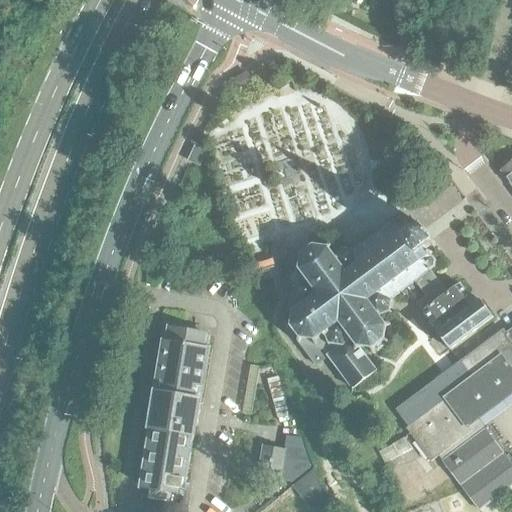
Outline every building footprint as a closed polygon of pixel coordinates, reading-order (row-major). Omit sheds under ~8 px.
[(252,82),(247,73),(233,81),(239,90),(252,82)] [(190,156),(188,160),(199,166),(206,152),(205,151),(204,152),(195,148),(191,157),(190,156)] [(511,163),(502,171),(511,184),(511,163)] [(417,285),(419,284),(432,274),(432,273),(433,272),(431,270),(433,269),(432,267),(436,267),(436,266),(434,265),(434,261),(438,261),(438,259),(436,259),(431,253),(433,252),(432,250),(430,252),(427,248),(431,245),(432,246),(434,244),(433,243),(435,242),(433,239),(432,240),(423,229),(424,228),(422,225),(421,227),(420,225),(418,227),(419,228),(414,232),(411,227),(413,226),(411,224),(409,225),(407,223),(406,224),(403,221),(404,218),(401,218),(401,221),(399,221),(398,218),(396,218),(396,221),(394,223),(391,220),(389,221),(391,224),(381,232),(378,228),(376,230),(379,234),(367,243),(364,239),(362,241),(365,244),(356,252),(354,250),(353,251),(353,252),(344,250),(343,247),(341,248),(342,251),(335,257),(329,248),(330,244),(328,243),(327,248),(315,245),(314,242),(311,242),(312,245),(309,244),(309,243),(307,244),(308,246),(302,249),(301,247),(300,249),(301,250),(301,253),(298,251),(297,253),(301,255),(299,268),(295,268),(295,271),(300,271),(305,280),(297,283),(294,281),(293,283),(296,285),(294,296),(292,297),(292,299),(296,298),(302,307),(294,312),(289,310),(288,312),(293,314),(291,326),(286,328),(287,330),(292,329),(299,338),(297,342),(301,344),(315,365),(327,356),(352,388),(377,370),(359,347),(371,349),(370,353),(373,354),(374,349),(377,350),(377,351),(379,352),(379,350),(382,347),(384,347),(384,346),(383,345),(384,342),(388,342),(388,340),(384,339),(386,327),(390,328),(391,325),(386,325),(378,316),(388,312),(390,313),(391,310),(389,310),(390,300),(393,301),(392,299),(401,292),(404,295),(406,294),(403,290),(414,282),(417,285)] [(252,270),(255,269),(274,264),(271,254),(250,260),(252,270)] [(447,294),(432,274),(419,284),(427,296),(417,303),(439,332),(438,333),(450,350),(493,317),(481,301),(476,305),(460,284),(447,294)] [(164,343),(162,354),(150,427),(152,428),(142,487),(151,488),(149,498),(172,502),(173,492),(182,493),(192,434),(193,434),(207,350),(204,349),(207,335),(169,329),(167,343),(164,343)] [(466,372),(457,378),(432,397),(437,405),(407,428),(432,461),(439,456),(480,510),(511,485),(511,465),(485,429),(483,431),(479,426),(475,421),(511,393),(511,330),(507,334),(503,330),(459,363),(466,372)] [(278,375),(276,376),(273,376),(266,378),(271,393),(276,413),(277,418),(289,415),(278,375)] [(289,455),(295,474),(308,470),(300,437),(284,442),(286,449),(262,445),(254,489),(279,493),(286,455),(289,455)] [(325,499),(319,483),(318,478),(315,472),(314,468),(293,486),(313,510),(325,499)]
